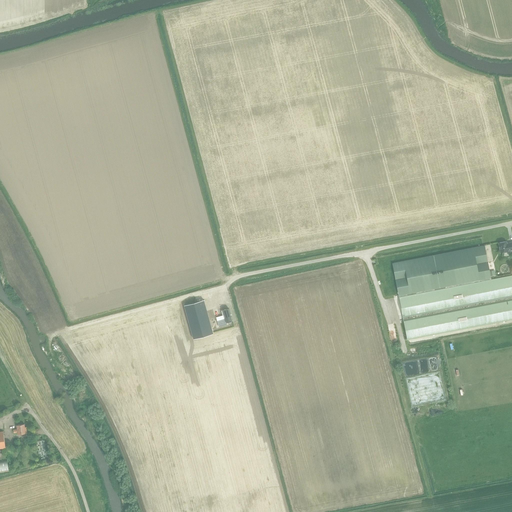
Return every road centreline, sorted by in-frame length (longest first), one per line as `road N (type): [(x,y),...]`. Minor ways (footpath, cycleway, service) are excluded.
road 1 (unclassified): [(237,276),(511,225)]
road 2 (unclassified): [(88,511),(49,435),(27,410),(15,413)]
